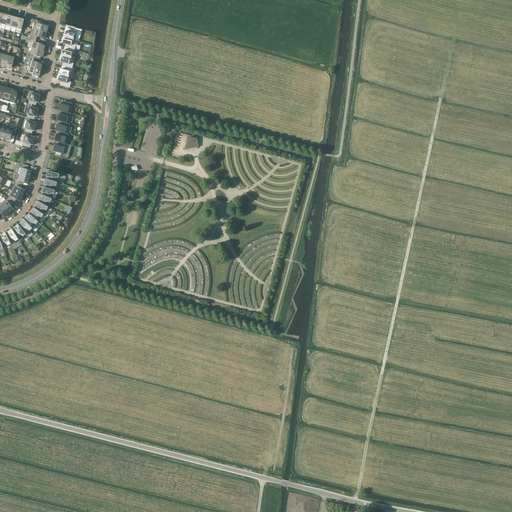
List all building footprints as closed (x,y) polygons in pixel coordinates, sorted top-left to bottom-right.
[(0,26),(5,28),(8,16),(3,15),(0,26)] [(5,28),(10,29),(13,18),(8,16),(5,28)] [(10,29),(16,30),(19,19),(13,18),(10,29)] [(38,24),(39,21),(27,18),(26,20),(32,22),(34,23),(32,29),(46,33),(47,30),(48,27),(46,26),(38,24)] [(19,19),(16,30),(21,32),(22,30),(24,21),(19,19)] [(64,33),(63,37),(75,41),(76,37),(75,37),(77,31),(67,28),(66,34),(64,33)] [(28,37),(30,38),(36,40),(37,37),(44,39),(44,38),(45,39),(46,35),(45,35),(46,33),(32,29),(35,30),(34,33),(32,32),(31,36),(29,35),(28,37)] [(65,44),(65,47),(74,50),(76,45),(74,44),(75,41),(63,37),(62,41),(63,42),(63,44),(65,44)] [(34,45),(33,49),(43,51),(44,49),(45,46),(43,45),(35,43),(36,40),(30,38),(29,41),(32,42),(31,44),(34,45)] [(62,52),(60,56),(71,59),(72,55),(73,56),(74,50),(65,47),(63,53),(62,52)] [(29,51),(27,57),(33,59),(34,55),(41,57),(42,58),(43,54),(43,51),(33,49),(32,52),(29,51)] [(1,65),(6,66),(9,55),(8,57),(3,56),(4,54),(4,53),(1,65)] [(9,55),(6,66),(8,67),(10,68),(11,68),(12,68),(14,59),(14,57),(9,55)] [(63,63),(62,66),(74,69),(74,68),(72,68),(73,64),(70,63),(71,59),(60,56),(59,60),(61,60),(61,63),(63,63)] [(29,61),(28,67),(41,70),(42,68),(43,64),(40,64),(33,62),(33,59),(27,57),(27,60),(29,61)] [(59,71),(58,75),(70,78),(72,74),(71,74),(72,70),(73,71),(74,69),(62,66),(61,71),(59,71)] [(41,70),(28,67),(27,67),(30,68),(29,71),(27,70),(25,76),(31,77),(32,74),(39,76),(40,76),(41,73),(40,73),(41,70)] [(70,78),(58,75),(57,79),(59,79),(58,81),(61,82),(60,85),(69,88),(71,82),(69,82),(70,78)] [(3,100),(9,102),(12,90),(7,88),(3,100)] [(12,90),(9,102),(15,103),(15,101),(18,102),(20,96),(17,95),(18,92),(18,91),(12,90)] [(37,103),(38,103),(40,95),(31,93),(29,100),(29,101),(28,104),(36,106),(37,103)] [(58,110),(63,112),(71,114),(70,113),(72,103),(65,101),(64,105),(59,103),(58,110)] [(34,120),(35,117),(36,117),(36,114),(38,114),(39,110),(38,110),(38,109),(29,107),(27,115),(26,118),(34,120)] [(56,121),(62,122),(70,124),(68,124),(71,114),(63,112),(63,115),(58,114),(56,121)] [(24,132),(32,134),(33,131),(34,131),(34,128),(36,128),(37,124),(36,124),(36,123),(27,121),(25,129),(24,132)] [(55,131),(61,132),(69,134),(67,134),(70,124),(62,122),(61,125),(57,124),(55,131)] [(8,127),(4,139),(10,140),(12,135),(15,136),(17,129),(8,127)] [(69,134),(61,132),(60,135),(56,134),(54,141),(60,143),(68,145),(68,144),(66,144),(69,134)] [(35,138),(34,138),(34,137),(25,135),(23,143),(22,146),(30,148),(31,145),(32,145),(33,142),(34,142),(35,138)] [(197,149),(196,139),(198,140),(188,137),(185,149),(183,149),(183,150),(197,147),(197,149)] [(68,145),(60,143),(59,146),(55,144),(53,151),(56,152),(55,155),(61,156),(61,154),(65,155),(68,145)] [(18,174),(19,175),(19,174),(30,177),(30,176),(31,177),(32,173),(31,173),(32,171),(26,170),(27,165),(21,164),(18,174)] [(46,176),(45,180),(47,180),(57,183),(59,184),(62,175),(48,171),(46,176)] [(16,179),(15,183),(22,185),(23,182),(28,183),(29,182),(30,178),(30,177),(19,174),(19,175),(18,180),(16,179)] [(44,184),(43,188),(45,188),(55,191),(57,183),(47,180),(45,180),(44,184)] [(16,186),(13,191),(23,196),(23,195),(24,196),(25,192),(26,191),(20,188),(22,185),(15,183),(14,185),(16,186)] [(41,192),(40,195),(42,196),(42,195),(52,199),(54,194),(55,191),(45,188),(43,188),(41,192)] [(11,190),(8,198),(13,203),(15,199),(20,202),(21,200),(21,201),(23,197),(22,197),(23,196),(13,191),(11,190)] [(38,199),(37,202),(39,203),(50,208),(54,200),(52,199),(42,195),(42,196),(40,195),(38,199)] [(1,204),(2,205),(9,214),(9,213),(10,214),(13,211),(12,211),(14,210),(10,205),(13,203),(8,198),(1,204)] [(35,206),(33,208),(35,209),(44,215),(43,215),(45,216),(50,208),(39,203),(37,202),(35,206)] [(0,212),(0,213),(4,217),(5,216),(5,217),(8,215),(8,214),(9,214),(2,205),(0,206),(0,212)] [(30,212),(29,214),(30,216),(31,216),(38,222),(43,215),(44,215),(35,209),(33,208),(30,212)] [(37,230),(34,227),(38,222),(31,216),(30,216),(29,214),(25,218),(24,220),(25,222),(25,221),(32,229),(35,232),(37,230)] [(20,223),(18,225),(19,227),(26,235),(32,229),(25,221),(25,222),(24,220),(20,223)] [(14,228),(12,229),(13,231),(20,242),(20,241),(25,238),(27,236),(26,235),(19,227),(18,225),(14,228)] [(7,232),(5,233),(6,235),(11,244),(11,246),(17,243),(18,243),(20,242),(13,231),(12,229),(7,232)] [(1,236),(0,235),(0,240),(3,248),(11,244),(6,235),(5,233),(1,236)]
